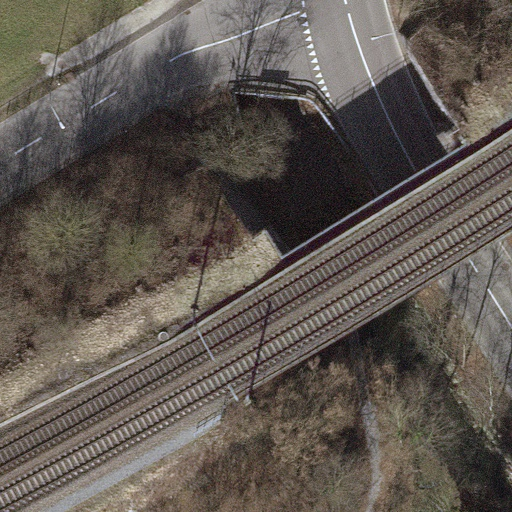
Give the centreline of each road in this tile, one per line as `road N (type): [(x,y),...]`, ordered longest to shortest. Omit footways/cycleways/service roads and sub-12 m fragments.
road 1 (tertiary): [(347,0),(197,48),(0,165)]
road 2 (secondary): [(347,0),(399,140),(511,325)]
